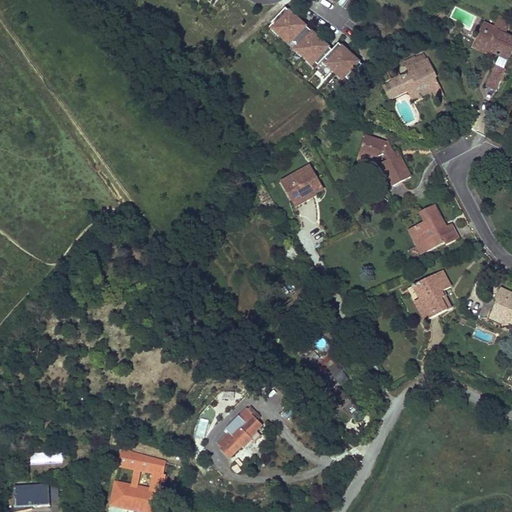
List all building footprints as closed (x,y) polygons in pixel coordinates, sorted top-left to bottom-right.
[(298,17),(290,10),(288,12),(296,19),(298,17)] [(296,19),(288,12),(274,27),(279,31),(277,34),(284,40),(300,22),(296,19)] [(300,22),(284,40),(291,46),(293,44),(297,48),(311,33),(303,25),(300,22)] [(498,30),(484,23),(477,38),(484,41),(481,47),(489,51),(500,56),(508,60),(511,51),(511,39),(498,32),(498,30)] [(313,31),(305,24),(303,25),(311,33),(313,31)] [(321,38),(313,31),(311,33),(319,40),(321,38)] [(323,44),(319,40),(311,33),(297,48),(302,53),(300,55),(307,61),(323,44)] [(484,41),(477,38),(472,47),(487,55),(489,51),(481,47),(484,41)] [(307,61),(313,67),(316,65),(321,69),(325,65),(327,62),(335,54),(327,47),(323,44),(307,61)] [(336,53),(328,45),(327,47),(335,54),(336,53)] [(351,53),(343,46),(341,47),(349,55),(351,53)] [(349,55),(341,47),(336,53),(335,54),(327,62),(332,67),(330,70),(337,76),(353,59),(349,55)] [(508,60),(500,56),(495,66),(503,70),(508,60)] [(351,84),(365,70),(358,63),(353,59),(337,76),(344,82),(346,80),(351,84)] [(419,65),(416,59),(405,64),(410,74),(393,82),(399,95),(406,90),(410,97),(418,94),(420,97),(431,92),(435,98),(443,95),(435,78),(436,77),(428,61),(419,65)] [(367,68),(359,61),(358,63),(365,70),(367,68)] [(303,77),(308,69),(302,66),(297,73),(303,77)] [(503,70),(495,66),(488,80),(499,85),(505,71),(503,70)] [(499,85),(488,80),(487,83),(491,85),(497,88),(499,85)] [(511,123),(509,122),(503,136),(511,140),(511,123)] [(387,143),(365,136),(358,156),(377,161),(378,156),(385,154),(388,160),(382,164),(393,186),(411,177),(408,171),(401,158),(396,160),(392,153),(387,143)] [(401,158),(397,150),(392,153),(396,160),(401,158)] [(377,161),(358,156),(357,161),(375,166),(377,161)] [(325,191),(310,165),(281,181),(296,208),(325,191)] [(301,208),(304,214),(316,208),(313,202),(301,208)] [(444,223),(435,205),(419,213),(424,222),(411,229),(420,245),(423,243),(427,252),(444,243),(446,246),(459,239),(454,230),(442,237),(437,226),(444,223)] [(445,227),(444,223),(437,226),(442,237),(454,230),(451,224),(445,227)] [(420,245),(411,229),(409,230),(421,255),(427,252),(423,243),(420,245)] [(451,287),(443,272),(408,289),(426,322),(447,311),(441,300),(444,298),(442,292),(443,291),(451,287)] [(511,295),(501,290),(496,300),(500,302),(495,312),(501,315),(498,321),(508,326),(511,323),(511,295)] [(447,311),(452,309),(443,291),(442,292),(444,298),(441,300),(447,311)] [(501,315),(495,312),(493,319),(498,321),(501,315)] [(337,386),(333,382),(313,402),(323,411),(328,406),(330,408),(344,393),(339,388),(341,386),(339,384),(337,386)] [(250,413),(244,419),(248,423),(234,437),(230,433),(219,444),(224,448),(222,449),(231,457),(243,445),(244,447),(252,439),(251,438),(263,426),(258,421),(260,419),(258,417),(259,416),(255,412),(252,415),(250,413)] [(201,419),(198,434),(204,436),(207,420),(201,419)] [(134,453),(122,447),(119,466),(136,469),(133,487),(121,485),(120,488),(119,497),(142,511),(141,511),(157,511),(160,495),(158,494),(160,485),(162,486),(163,480),(161,480),(163,466),(144,457),(133,456),(134,453)] [(50,481),(50,501),(58,501),(58,488),(59,488),(59,481),(50,481)] [(116,487),(115,487),(112,501),(133,511),(141,511),(142,511),(119,497),(120,488),(121,485),(116,484),(116,487)] [(48,486),(15,488),(15,500),(32,499),(32,508),(49,506),(48,486)] [(32,499),(15,500),(16,509),(32,508),(32,499)]
